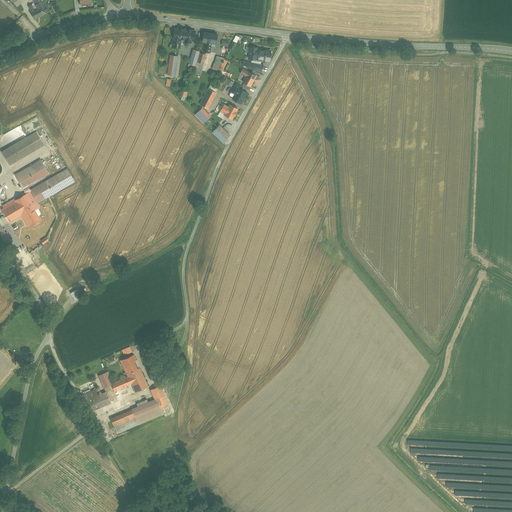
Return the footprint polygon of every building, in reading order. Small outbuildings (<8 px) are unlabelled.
[(38,8),(35,9),(32,4),(29,6),(31,11),(35,19),(49,12),(45,5),(45,4),(38,8)] [(184,29),(179,28),(179,29),(175,28),(173,47),(180,48),(181,39),(186,40),(185,41),(191,42),(192,40),(194,41),(195,31),(192,31),(192,30),(187,29),(187,30),(184,29)] [(218,34),(204,32),(203,41),(205,42),(205,44),(210,45),(210,43),(217,43),(218,34)] [(271,50),(258,48),(256,48),(256,47),(253,47),(251,47),(249,58),(266,61),(266,59),(270,59),(271,50)] [(206,54),(201,53),(198,62),(204,64),(206,54)] [(178,56),(171,55),(168,74),(175,75),(178,56)] [(225,58),(217,56),(215,63),(221,65),(225,58)] [(264,65),(247,61),(246,66),(243,64),(243,65),(254,69),(259,71),(262,73),(264,65)] [(204,64),(198,62),(195,73),(201,75),(204,64)] [(252,73),(249,72),(244,69),(241,73),(247,76),(243,82),(251,86),(256,76),(252,73)] [(232,87),(234,81),(224,77),(219,89),(224,91),(226,85),(232,87)] [(242,90),(235,86),(231,92),(235,94),(233,99),(242,103),(245,97),(244,97),(247,93),(247,92),(242,90)] [(209,89),(201,104),(209,109),(217,93),(209,89)] [(225,103),(220,101),(216,108),(226,113),(230,106),(225,103)] [(239,108),(231,103),(230,106),(226,113),(234,118),(239,108)] [(218,113),(211,110),(207,118),(213,122),(218,113)] [(221,116),(218,113),(213,122),(217,124),(221,116)] [(231,135),(220,125),(213,132),(224,143),(231,135)] [(37,131),(2,152),(10,165),(27,155),(45,144),(37,131)] [(41,160),(16,175),(23,188),(28,185),(49,173),(41,160)] [(32,191),(30,192),(36,202),(73,182),(67,171),(32,191)] [(28,185),(23,188),(26,194),(30,192),(32,191),(28,185)] [(34,210),(39,207),(36,202),(30,192),(26,194),(15,200),(15,201),(2,209),(10,222),(24,214),(25,216),(23,217),(29,226),(40,219),(34,210)] [(10,242),(0,224),(0,244),(2,247),(10,242)] [(17,248),(20,253),(24,250),(27,248),(24,244),(17,248)] [(31,259),(24,250),(20,253),(15,257),(22,266),(25,270),(33,263),(30,259),(31,259)] [(76,300),(81,296),(76,289),(71,293),(76,300)] [(130,346),(122,350),(125,355),(132,352),(130,346)] [(134,355),(121,360),(127,373),(138,368),(134,361),(137,360),(134,355)] [(138,368),(127,373),(128,376),(132,384),(136,392),(149,386),(140,367),(138,368)] [(128,376),(113,383),(108,372),(99,376),(106,391),(111,402),(122,398),(119,389),(132,384),(128,376)] [(160,385),(153,389),(157,399),(164,396),(160,385)] [(98,395),(96,389),(84,394),(91,411),(100,407),(111,402),(106,391),(98,395)] [(147,399),(137,404),(139,407),(132,409),(133,412),(139,424),(164,414),(161,407),(168,404),(164,396),(157,399),(149,402),(147,399)] [(133,412),(112,421),(115,427),(118,433),(139,424),(133,412)]
